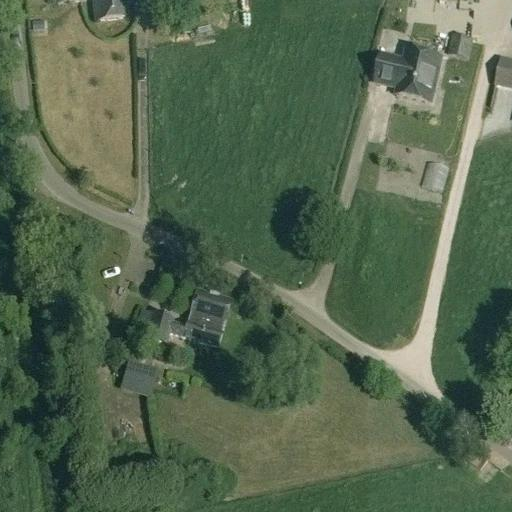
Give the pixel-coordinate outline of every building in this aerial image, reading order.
[(128,19),(125,0),(91,0),(95,24),(128,19)] [(451,37),(447,57),(468,61),(473,41),(451,37)] [(381,58),(379,69),(375,85),(380,86),(398,90),(396,98),(431,106),(441,61),(406,53),(404,64),(381,58)] [(511,61),(501,59),(494,89),(511,92),(511,61)] [(231,302),(197,292),(190,314),(225,325),(231,302)] [(128,365),(121,388),(148,396),(155,372),(128,365)]
